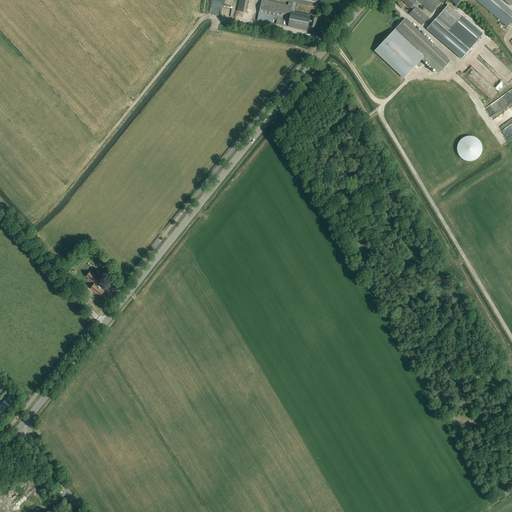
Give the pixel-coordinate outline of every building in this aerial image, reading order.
[(239,0),(237,11),(245,13),(247,0),(239,0)] [(317,0),(280,0),(288,2),(288,6),(261,0),(258,15),(277,19),(276,24),(288,27),(288,26),(292,27),(292,28),(307,31),(308,27),(315,28),(317,18),(310,17),(310,16),(291,12),(292,3),(316,7),(317,0)] [(415,0),(401,0),(410,8),(411,8),(413,10),(409,14),(422,25),(428,18),(416,7),(413,5),(417,0),(432,13),(441,3),(436,0),(416,0),(416,1),(415,0)] [(511,12),(497,0),(476,0),(507,26),(511,20),(511,12)] [(461,59),(482,35),(448,6),(434,23),(433,23),(427,29),(461,59)] [(405,19),(394,31),(374,51),(404,79),(423,58),(439,73),(450,62),(405,19)] [(511,124),(503,130),(506,135),(508,133),(509,135),(511,133),(511,124)] [(460,157),(480,157),(480,138),(470,138),(470,142),(461,142),(461,147),(460,147),(460,157)] [(95,284),(99,279),(90,272),(86,277),(95,284)] [(100,296),(103,292),(100,290),(100,289),(97,287),(94,285),(91,289),(94,291),(97,294),(97,293),(100,296)]
